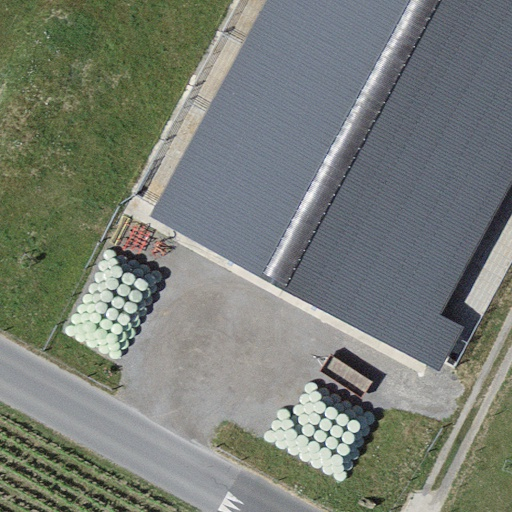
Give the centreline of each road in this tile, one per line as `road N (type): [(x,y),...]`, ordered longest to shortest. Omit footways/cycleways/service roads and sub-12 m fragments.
road 1 (tertiary): [(259,511),(0,369)]
road 2 (track): [(423,511),(511,340)]
